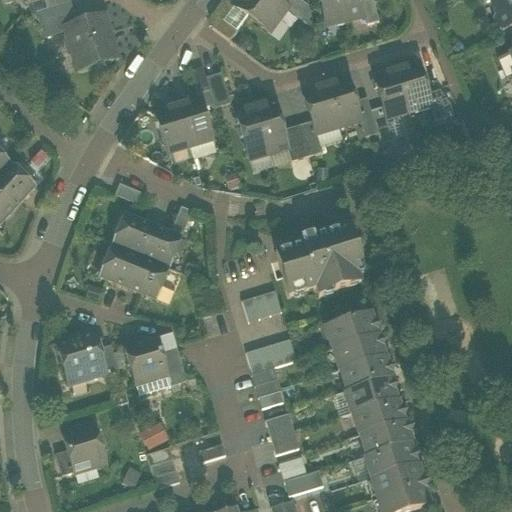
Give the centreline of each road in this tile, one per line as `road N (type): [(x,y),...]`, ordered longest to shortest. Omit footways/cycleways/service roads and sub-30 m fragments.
road 1 (residential): [(38,284),(86,168),(182,28)]
road 2 (residential): [(182,28),(275,88),(431,37)]
road 3 (residential): [(129,511),(248,477),(210,354)]
road 4 (residential): [(39,511),(21,412),(38,284)]
